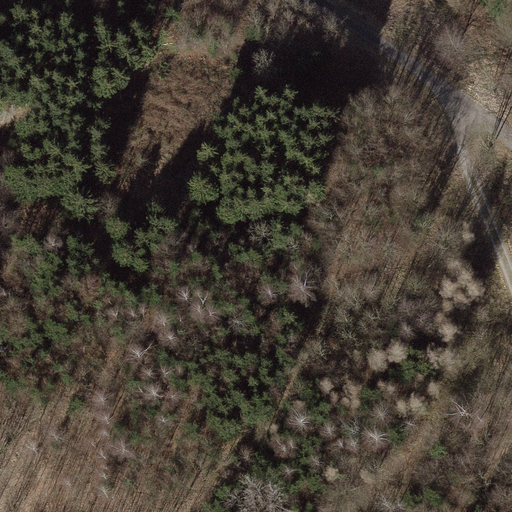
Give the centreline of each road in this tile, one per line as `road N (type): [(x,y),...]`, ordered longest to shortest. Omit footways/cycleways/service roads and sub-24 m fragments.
road 1 (track): [(511,139),(311,0)]
road 2 (track): [(511,279),(464,158),(459,99)]
